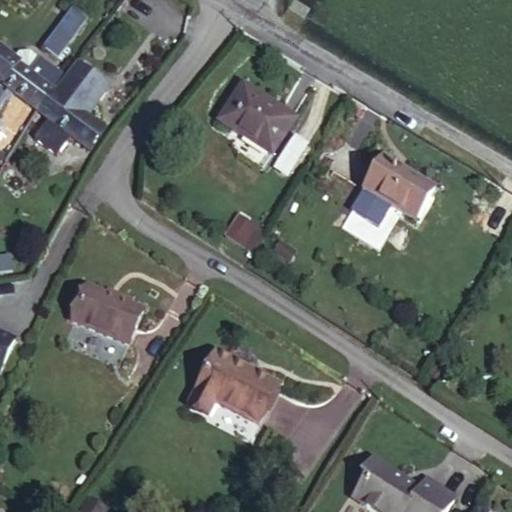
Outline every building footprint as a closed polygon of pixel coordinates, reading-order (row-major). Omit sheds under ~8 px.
[(72,11),(42,50),(57,62),(87,23),(72,11)] [(19,56),(13,64),(26,74),(37,60),(29,54),(19,56)] [(0,55),(0,86),(37,114),(52,94),(63,79),(37,60),(26,74),(13,64),(0,55)] [(108,91),(74,65),(52,94),(87,120),(108,91)] [(242,88),(219,124),(239,138),(241,134),(272,155),(294,122),(242,88)] [(52,94),(37,114),(46,121),(32,140),(56,157),(70,138),(89,152),(104,132),(87,120),(52,94)] [(296,178),(310,146),(296,140),(282,172),(296,178)] [(384,160),(364,192),(416,223),(436,191),(384,160)] [(264,216),(248,205),(225,239),(242,250),(264,216)] [(0,259),(0,275),(14,273),(12,258),(0,259)] [(139,313),(84,289),(70,324),(126,348),(139,313)] [(0,373),(14,343),(0,337),(0,373)] [(280,387),(216,355),(189,409),(209,419),(216,406),(259,428),(280,387)] [(364,484),(351,502),(366,511),(448,511),(455,503),(426,484),(420,494),(410,488),(408,491),(402,486),(404,483),(372,462),(360,481),(364,484)]
